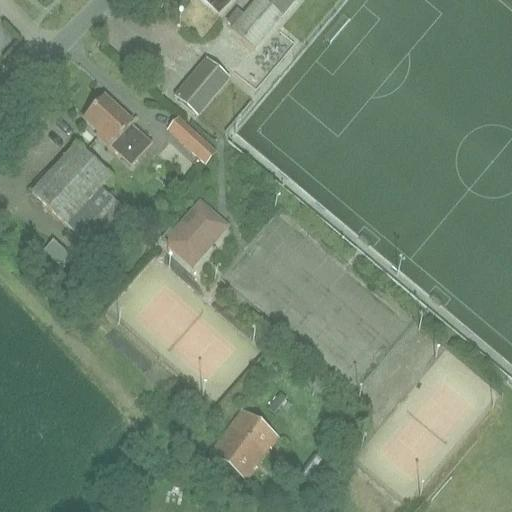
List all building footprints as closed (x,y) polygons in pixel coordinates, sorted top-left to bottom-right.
[(179,19),(190,6),(182,0),(181,0),(171,12),(179,19)] [(233,0),(202,0),(218,16),(233,0)] [(253,51),(281,20),(298,0),(258,0),(231,32),(253,51)] [(197,120),(230,82),(207,62),(175,100),(197,120)] [(152,147),(131,128),(103,102),(85,122),(100,136),(98,139),(110,151),(130,170),(152,147)] [(204,168),(215,156),(178,121),(167,134),(204,168)] [(32,197),(68,229),(94,253),(128,216),(101,193),(112,181),(77,149),(32,197)] [(156,238),(166,246),(192,270),(227,231),(192,199),(156,238)] [(45,255),(65,273),(74,263),(54,245),(45,255)] [(247,482),(276,441),(242,416),(212,457),(247,482)]
